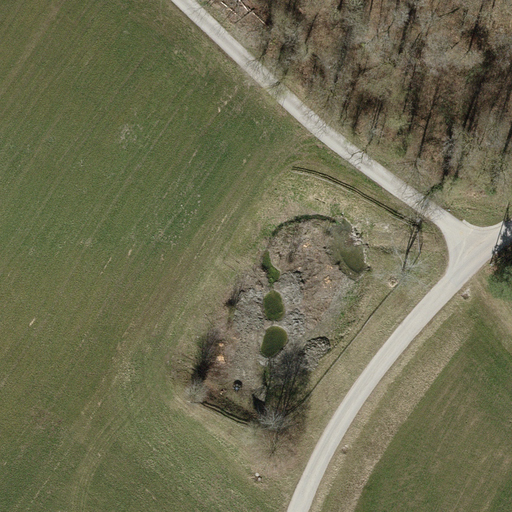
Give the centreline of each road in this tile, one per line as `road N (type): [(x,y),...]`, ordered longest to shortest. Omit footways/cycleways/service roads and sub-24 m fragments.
road 1 (track): [(511,229),(479,247),(306,121),(180,0)]
road 2 (unclassified): [(479,247),(351,409),(300,511)]
